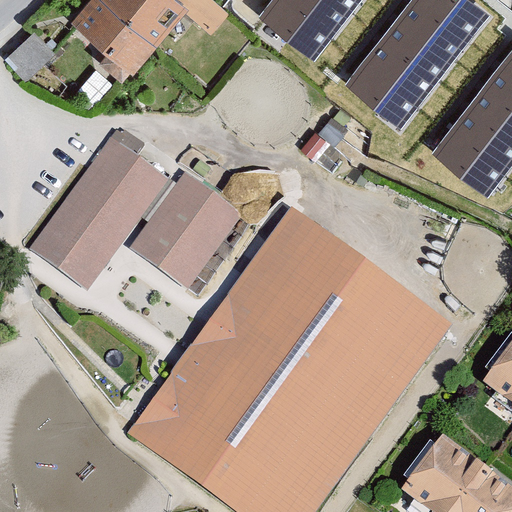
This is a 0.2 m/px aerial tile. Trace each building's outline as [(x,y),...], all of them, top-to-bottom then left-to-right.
[(169,0),(93,0),(66,33),(125,82),(185,17),(188,13),(177,5),(169,0)] [(212,0),(180,0),(177,5),(188,13),(185,17),(212,39),(231,15),(212,0)] [(271,0),(257,18),(315,62),(362,0),(271,0)] [(472,0),(412,0),(346,82),(403,128),(493,16),(472,0)] [(39,27),(9,54),(29,76),(59,49),(39,27)] [(511,49),(432,150),(489,195),(511,166),(511,49)] [(316,157),(330,136),(318,128),(304,149),(316,157)] [(29,254),(89,298),(167,187),(110,147),(29,254)] [(239,222),(186,182),(129,256),(183,296),(239,222)] [(318,511),(449,336),(289,217),(125,438),(225,511),(318,511)] [(511,348),(476,395),(511,422),(511,348)] [(511,511),(511,507),(436,449),(395,503),(406,511),(511,511)]
